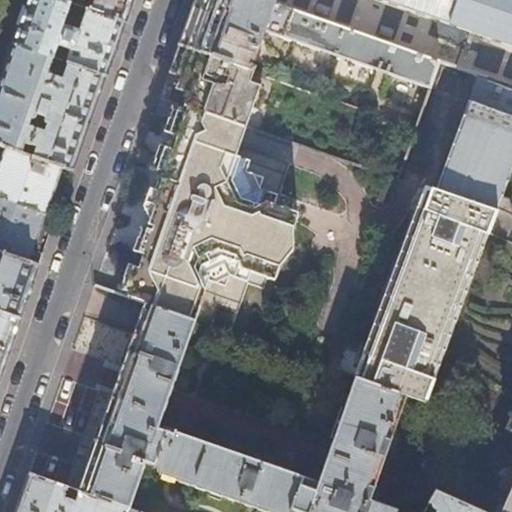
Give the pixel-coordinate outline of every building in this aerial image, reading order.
[(63,25),(71,4),(59,0),(28,0),(24,13),(13,44),(54,58),(58,45),(61,43),(67,45),(69,48),(64,62),(67,63),(105,76),(115,47),(124,22),(91,11),(85,9),(77,30),(63,25)] [(59,0),(71,4),(72,0),(79,0),(81,1),(86,1),(86,0),(94,0),(91,11),(124,22),(131,0),(59,0)] [(439,61),(263,0),(195,0),(191,11),(179,45),(254,71),(256,64),(252,63),(265,28),(430,86),(439,61)] [(511,0),(389,0),(511,43),(511,0)] [(21,153),(24,144),(34,148),(32,157),(61,167),(72,171),(84,137),(98,95),(105,76),(67,63),(62,78),(48,73),(50,65),(55,66),(58,60),(54,58),(13,44),(0,84),(0,145),(6,148),(21,153)] [(245,125),(259,84),(249,80),(252,70),(179,45),(170,71),(182,75),(179,87),(190,91),(186,105),(245,125)] [(511,511),(511,213),(507,211),(504,194),(497,192),(511,148),(511,86),(475,73),(434,190),(423,186),(356,377),(357,377),(408,395),(425,401),(483,233),(508,243),(507,248),(511,248),(511,423),(509,431),(511,431),(511,476),(511,477),(509,485),(509,490),(499,511),(511,511)] [(293,250),(292,226),(298,212),(290,209),(293,198),(278,193),(288,162),(238,145),(245,125),(186,105),(181,118),(170,150),(164,148),(156,172),(161,174),(155,191),(150,190),(145,203),(164,210),(154,236),(150,235),(148,242),(145,241),(139,259),(142,260),(135,277),(128,297),(144,303),(195,320),(210,326),(217,307),(236,313),(246,282),(262,288),(266,278),(274,280),(278,266),(293,250)] [(32,157),(21,153),(6,148),(0,164),(0,199),(44,214),(52,192),(61,167),(32,157)] [(37,234),(44,214),(0,199),(0,251),(5,254),(28,262),(37,234)] [(0,311),(20,318),(29,292),(39,265),(28,262),(5,254),(0,267),(0,311)] [(408,395),(357,377),(321,481),(159,423),(195,320),(144,303),(140,313),(138,321),(118,379),(87,468),(78,491),(127,508),(129,509),(146,460),(159,465),(160,473),(266,511),(399,511),(400,509),(371,499),(408,395)] [(0,375),(9,350),(20,318),(0,311),(0,375)] [(126,511),(127,508),(78,491),(29,473),(15,511),(126,511)] [(479,511),(434,492),(421,511),(479,511)]
